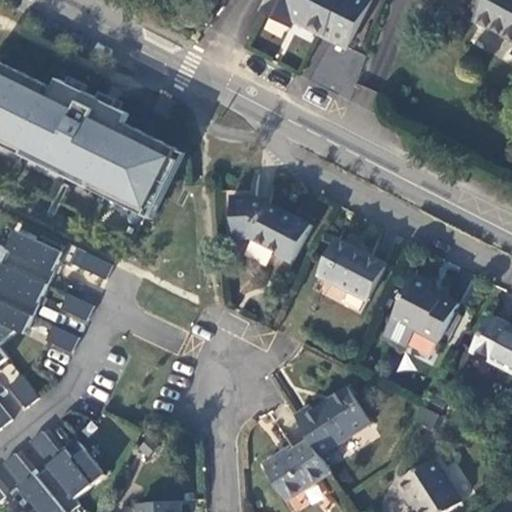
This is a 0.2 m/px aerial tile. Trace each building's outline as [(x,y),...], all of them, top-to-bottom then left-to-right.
[(372,0),(269,0),(264,12),(291,27),(298,15),(309,21),(307,28),(347,48),(372,0)] [(511,0),(486,0),(476,20),(511,40),(511,0)] [(321,43),(310,84),(353,95),(364,54),(321,43)] [(54,89),(5,65),(0,74),(0,136),(120,197),(117,203),(145,217),(178,151),(124,125),(129,115),(59,80),(54,89)] [(170,120),(179,103),(162,94),(154,111),(170,120)] [(257,196),(234,198),(237,240),(252,239),(278,252),(277,255),(294,264),(315,225),(257,196)] [(5,264),(51,285),(66,254),(19,232),(10,250),(12,251),(5,264)] [(387,264),(340,240),(322,276),(369,300),(387,264)] [(116,266),(90,253),(83,269),(108,281),(116,266)] [(0,300),(36,317),(51,285),(5,264),(4,263),(0,271),(0,300)] [(444,343),(463,307),(435,292),(438,288),(419,278),(390,332),(412,344),(420,331),(444,343)] [(96,307),(70,295),(63,310),(88,322),(96,307)] [(0,345),(19,331),(27,335),(36,317),(0,300),(0,345)] [(511,329),(494,320),(478,352),(511,370),(511,329)] [(81,338),(55,326),(48,341),(73,354),(81,338)] [(0,367),(10,360),(0,346),(0,367)] [(28,409),(41,399),(23,377),(10,387),(28,409)] [(313,406),(297,417),(311,440),(323,457),(373,425),(351,390),(317,412),(313,406)] [(0,429),(1,431),(14,421),(0,403),(0,429)] [(433,428),(439,415),(422,407),(416,420),(433,428)] [(51,467),(77,500),(107,476),(80,443),(63,456),(44,432),(31,442),(51,467)] [(289,503),(333,473),(323,457),(311,440),(292,453),(284,458),(282,455),(265,466),(289,503)] [(73,511),(82,505),(77,500),(51,467),(36,478),(17,454),(4,464),(38,507),(42,511),(73,511)] [(421,511),(448,511),(464,502),(436,459),(397,483),(405,497),(411,495),(421,511)] [(139,511),(181,511),(181,502),(139,505),(139,511)]
